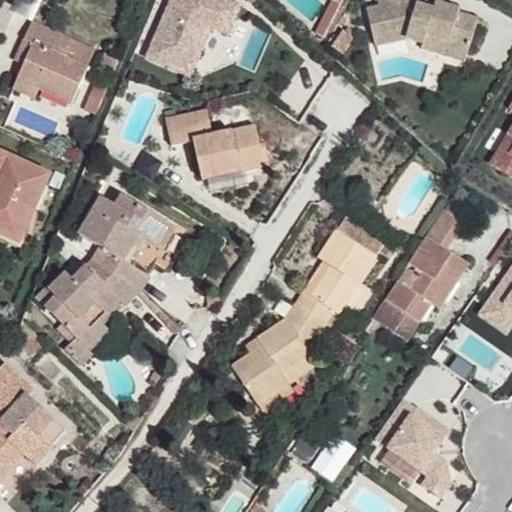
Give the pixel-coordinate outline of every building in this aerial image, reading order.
[(41,0),(21,0),(18,9),(34,16),(41,0)] [(224,0),(175,0),(149,60),(193,79),(214,30),(230,37),(243,8),(224,0)] [(450,42),(447,57),(466,63),(480,19),(460,13),(462,8),(428,0),(378,0),(380,7),(367,9),(377,46),(408,40),(425,45),(427,36),(450,42)] [(35,45),(26,66),(14,92),(36,102),(40,92),(71,107),(97,51),(34,22),(24,41),(35,45)] [(423,51),(447,57),(450,42),(427,36),(425,45),(423,51)] [(16,62),(26,66),(35,45),(24,41),(16,62)] [(511,108),(510,113),(511,113),(511,129),(490,166),(511,180),(511,108)] [(212,111),(168,121),(173,147),(196,142),(204,184),(267,171),(259,129),(216,137),(212,111)] [(12,217),(28,224),(50,176),(0,153),(0,230),(1,231),(5,229),(12,217)] [(123,242),(154,262),(162,266),(171,251),(165,248),(178,226),(126,194),(119,204),(106,197),(84,235),(106,247),(98,260),(96,261),(137,285),(146,273),(116,253),(123,242)] [(448,214),(430,240),(448,250),(464,225),(448,214)] [(0,241),(16,249),(28,224),(12,217),(5,229),(1,231),(0,230),(0,241)] [(347,219),(339,232),(355,243),(364,230),(347,219)] [(385,245),(364,230),(355,243),(376,258),(379,253),(385,245)] [(297,305),(325,324),(335,311),(340,314),(376,258),(355,243),(339,232),(321,258),(331,265),(311,295),(305,291),(297,305)] [(428,238),(387,302),(401,311),(412,318),(423,300),(434,306),(439,298),(449,303),(468,273),(451,262),(455,256),(448,250),(430,240),(428,238)] [(147,271),(154,262),(123,242),(116,253),(146,273),(147,271)] [(391,249),(385,245),(379,253),(386,257),(391,249)] [(471,266),(455,256),(451,262),(468,273),(471,266)] [(120,305),(137,285),(96,261),(72,278),(66,272),(53,287),(60,293),(56,297),(45,308),(80,342),(99,320),(89,311),(94,304),(104,313),(116,301),(120,305)] [(511,276),(483,318),(507,335),(511,328),(511,276)] [(49,291),(56,297),(60,293),(53,287),(49,291)] [(443,312),(449,303),(439,298),(434,306),(443,312)] [(422,325),(434,306),(423,300),(412,318),(422,325)] [(387,302),(375,319),(389,330),(401,311),(387,302)] [(308,352),(325,324),(297,305),(287,320),(260,340),(264,346),(236,367),(248,384),(262,404),(292,384),(287,376),(314,356),(308,352)] [(412,318),(401,311),(389,330),(410,343),(422,325),(412,318)] [(107,328),(99,320),(80,342),(88,350),(107,328)] [(440,352),(435,360),(444,366),(449,359),(440,352)] [(238,390),(248,384),(236,367),(227,373),(238,390)] [(0,468),(8,475),(22,460),(35,470),(67,434),(29,400),(33,395),(3,368),(0,371),(0,403),(11,414),(0,425),(0,468)] [(298,393),(292,384),(262,404),(268,414),(298,393)] [(452,434),(406,401),(378,441),(429,477),(430,481),(426,488),(443,500),(452,487),(448,464),(437,456),(452,434)] [(0,425),(11,414),(0,403),(0,425)] [(209,489),(193,472),(182,482),(198,500),(209,489)]
